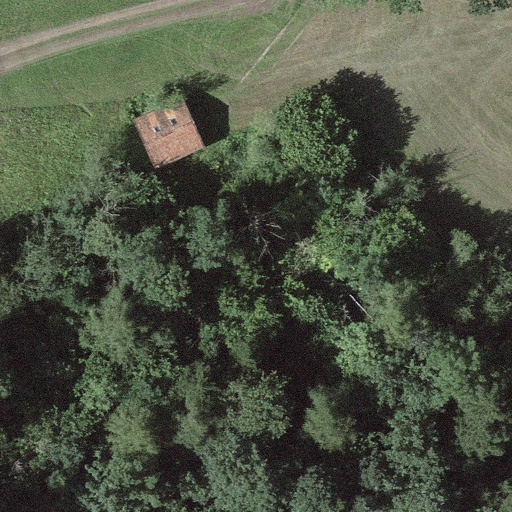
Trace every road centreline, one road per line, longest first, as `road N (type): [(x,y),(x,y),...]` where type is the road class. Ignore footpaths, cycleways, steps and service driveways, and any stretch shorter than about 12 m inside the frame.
road 1 (track): [(0,68),(248,0)]
road 2 (track): [(322,0),(234,99)]
